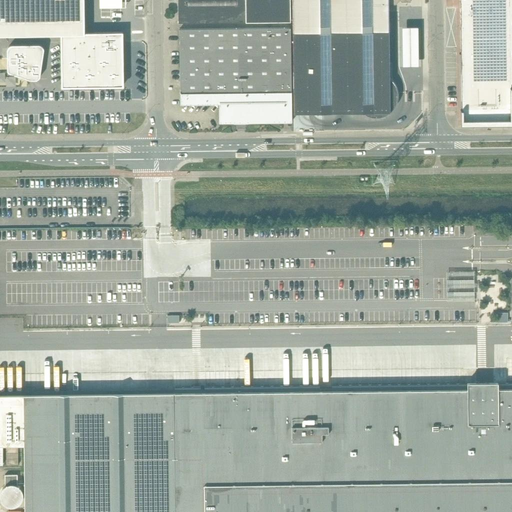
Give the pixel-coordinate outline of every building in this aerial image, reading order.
[(0,0),(0,20),(82,20),(81,0),(0,0)] [(177,0),(178,23),(245,22),(245,0),(177,0)] [(245,0),(245,22),(258,22),(290,22),(289,0),(245,0)] [(291,0),(292,33),(293,73),(293,114),(360,113),(362,113),(364,114),(366,115),(367,115),(369,116),(371,117),(373,117),(374,117),(376,117),(378,117),(380,117),(382,116),(384,116),(385,115),(387,114),(389,113),(390,112),(391,110),(393,109),(394,108),(395,106),(395,104),(396,103),(397,101),(397,99),(397,97),(397,95),(397,93),(397,91),(397,90),(396,88),(395,86),(394,85),(393,83),(392,81),(391,80),(390,79),(389,78),(388,51),(388,31),(388,30),(388,20),(388,12),(388,5),(395,5),(399,0),(401,2),(410,2),(409,0),(291,0)] [(459,0),(460,9),(461,120),(511,120),(510,8),(509,0),(459,0)] [(219,123),(291,122),(290,28),(179,29),(180,104),(219,104),(219,123)] [(84,33),(61,33),(61,35),(62,87),(82,86),(82,87),(92,87),(92,86),(123,86),(122,33),(84,33)] [(7,50),(7,71),(8,73),(29,80),(36,80),(37,80),(38,80),(38,79),(39,79),(39,78),(40,77),(43,50),(44,50),(44,49),(43,49),(43,48),(43,47),(42,46),(41,45),(40,45),(39,45),(12,45),(11,45),(10,45),(10,46),(9,46),(8,47),(7,48),(7,49),(7,50)] [(413,118),(413,95),(399,95),(400,118),(413,118)] [(0,445),(23,445),(24,511),(511,511),(511,382),(498,383),(497,382),(467,382),(467,383),(331,385),(332,390),(319,390),(319,384),(204,386),(204,392),(200,392),(200,386),(175,387),(175,389),(175,392),(0,394),(0,445)] [(17,446),(5,447),(6,465),(18,464),(17,446)] [(4,475),(4,485),(3,487),(1,488),(0,490),(0,499),(0,500),(1,501),(2,503),(4,504),(5,505),(7,506),(9,507),(11,507),(13,506),(15,506),(17,505),(18,504),(20,502),(21,501),(22,499),(22,497),(23,495),(22,493),(22,491),(21,489),(20,488),(19,486),(17,485),(17,474),(4,475)]
